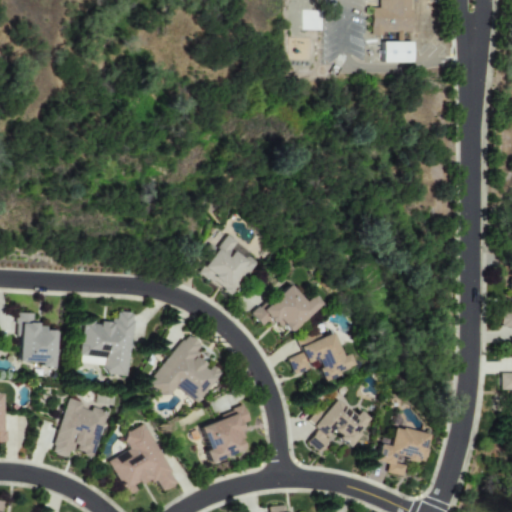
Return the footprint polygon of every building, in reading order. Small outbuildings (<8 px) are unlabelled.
[(367,8),(367,33),(408,34),(407,0),(375,0),(376,8),(367,8)] [(408,42),(378,43),(378,63),(408,63),(408,42)] [(194,273),(230,296),(254,259),(220,238),(213,249),(205,244),(197,256),(202,260),(194,273)] [(497,325),(497,311),(504,311),(504,308),(509,308),(509,305),(509,296),(511,295),(511,290),(506,289),(506,281),(507,279),(511,279),(511,278),(511,329),(504,329),(504,327),(498,327),(498,325),(497,325)] [(309,295),(301,302),(285,284),(248,315),(259,328),(270,319),(284,334),(318,305),(309,295)] [(125,376),(131,314),(112,312),(110,324),(91,322),(91,318),(80,317),(75,364),(103,366),(102,374),(125,376)] [(51,368),(53,329),(31,328),(32,314),(15,313),(13,362),(39,363),(39,367),(51,368)] [(193,404),(216,373),(208,366),(206,369),(190,357),(198,346),(182,334),(144,385),(164,399),(172,388),(193,404)] [(290,376),(306,369),(303,364),(311,360),(319,380),(350,368),(345,354),(338,357),(329,334),(295,347),(298,353),(283,359),(290,376)] [(511,390),(497,390),(497,374),(511,374),(511,390)] [(303,443),(314,453),(324,442),(320,439),(327,431),(343,446),(366,421),(355,411),(350,416),(329,397),(305,424),(313,431),(303,443)] [(48,454),(64,458),(67,450),(91,457),(103,413),(79,406),(80,403),(64,399),(48,454)] [(205,464),(241,450),(233,429),(245,424),(238,405),(226,410),(229,415),(195,428),(204,451),(201,452),(205,464)] [(104,461),(122,497),(136,490),(135,488),(151,479),(158,492),(173,485),(141,424),(119,435),(126,449),(104,461)] [(424,435),(389,427),(385,446),(375,444),(371,462),(384,465),(382,473),(398,477),(402,462),(417,466),(424,435)]
